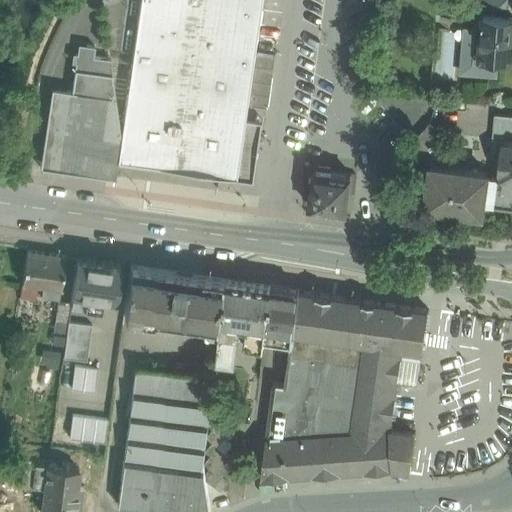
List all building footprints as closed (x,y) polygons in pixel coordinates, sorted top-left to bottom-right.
[(139,0),(120,136),(117,159),(218,173),(218,172),(230,174),(231,172),(243,174),(245,161),(240,160),(241,155),(242,155),(249,103),(257,52),(263,0),(139,0)] [(508,0),(472,0),(472,7),(508,10),(508,0)] [(511,57),(511,17),(483,15),(481,40),(479,56),(497,57),(511,58),(511,57)] [(481,40),(464,38),(462,71),(496,73),(497,57),(479,56),(481,40)] [(94,44),(78,42),(75,66),(111,72),(109,57),(93,54),(94,44)] [(276,54),(257,52),(249,103),(268,106),(276,54)] [(111,72),(75,66),(72,89),(52,86),(40,165),(114,176),(117,159),(120,136),(112,78),(111,72)] [(511,115),(495,114),(493,138),(501,139),(498,175),(487,174),(482,204),(511,208),(511,115)] [(444,133),(429,120),(408,145),(428,162),(444,143),(446,138),(445,135),(444,133)] [(487,172),(431,164),(425,203),(481,212),(487,174),(487,172)] [(351,174),(314,168),(309,205),(346,210),(351,174)] [(65,254),(27,248),(22,280),(22,282),(42,285),(41,294),(58,297),(65,254)] [(118,263),(77,257),(71,300),(99,305),(100,296),(113,298),(118,263)] [(228,278),(130,264),(124,311),(221,326),(228,278)] [(272,284),(228,278),(221,326),(217,357),(235,360),(239,329),(246,331),(244,346),(263,349),(264,340),(266,325),(272,284)] [(298,288),(272,284),(266,325),(264,340),(291,344),(298,289),(298,288)] [(429,308),(298,289),(293,330),(403,347),(423,350),(429,308)] [(70,303),(58,301),(55,322),(67,324),(68,321),(70,303)] [(91,324),(68,321),(67,324),(63,357),(86,360),(91,324)] [(403,347),(293,330),(291,344),(286,383),(274,381),(267,436),(391,427),(398,381),(403,347)] [(42,361),(57,367),(62,353),(48,347),(42,361)] [(423,350),(403,347),(398,381),(418,383),(423,350)] [(71,386),(95,388),(97,366),(73,364),(71,386)] [(214,378),(135,368),(118,504),(186,511),(211,511),(203,464),(214,378)] [(72,415),(71,437),(91,437),(91,445),(108,445),(109,416),(72,415)] [(391,427),(267,436),(262,476),(392,467),(410,469),(416,431),(391,427)] [(34,462),(4,458),(2,473),(32,477),(34,462)] [(78,468),(35,462),(32,486),(45,487),(44,492),(49,493),(46,511),(44,511),(42,511),(79,511),(81,493),(75,493),(78,468)]
